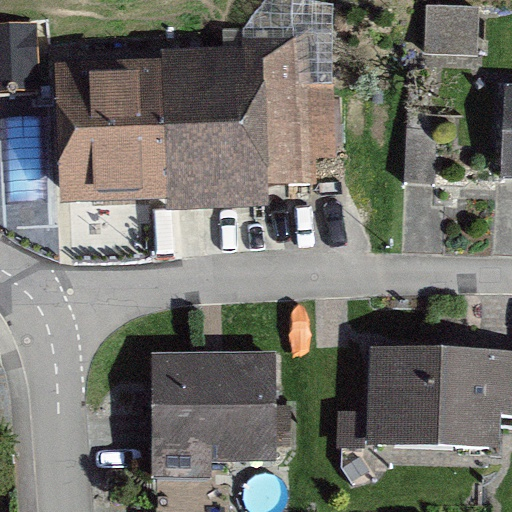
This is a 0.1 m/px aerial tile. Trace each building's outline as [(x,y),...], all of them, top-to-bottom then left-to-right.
[(161,54),(161,65),(55,67),(60,210),(166,205),(167,216),(270,211),(269,189),(314,189),(315,161),(334,159),(333,4),(308,0),(265,0),(243,31),(222,31),(221,50),(161,54)] [(479,9),(428,8),(427,55),(478,56),(479,9)] [(511,87),(503,88),(502,187),(511,186),(511,87)] [(431,137),(406,136),(405,186),(430,186),(431,137)] [(345,238),(369,229),(357,200),(334,209),(345,238)] [(500,454),(502,422),(511,422),(511,356),(370,352),(366,450),(500,454)] [(206,484),(208,484),(208,465),(277,465),(277,448),(291,448),(290,405),(277,405),(276,355),(151,356),(152,484),(159,484),(159,499),(206,499),(206,484)] [(338,414),(337,450),(360,451),(361,415),(338,414)] [(351,484),(369,472),(359,456),(341,468),(351,484)]
